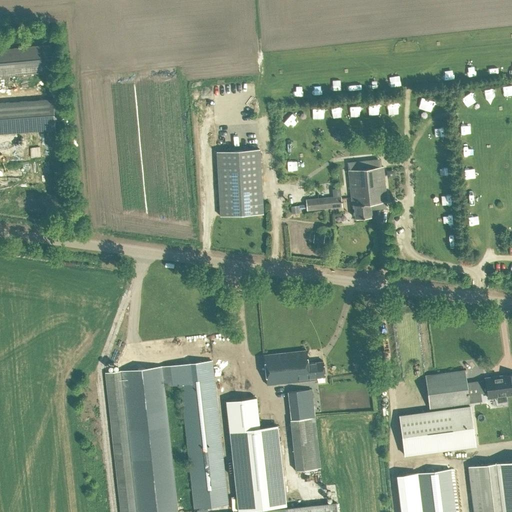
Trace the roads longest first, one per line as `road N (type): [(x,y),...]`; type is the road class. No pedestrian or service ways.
road 1 (unclassified): [(0,232),(511,302)]
road 2 (track): [(256,0),(275,269)]
